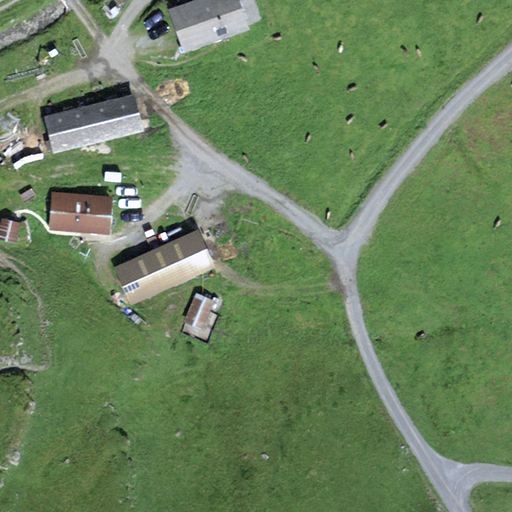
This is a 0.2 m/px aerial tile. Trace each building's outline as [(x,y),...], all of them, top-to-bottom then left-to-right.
[(234,0),(207,0),(171,13),(185,54),(246,32),(234,0)] [(128,98),(41,118),(50,158),(138,138),(128,98)] [(112,203),(53,196),(49,231),(107,238),(112,203)] [(24,228),(2,223),(0,231),(0,240),(19,245),(24,228)] [(194,236),(115,272),(132,310),(212,274),(194,236)] [(214,309),(190,298),(180,321),(204,331),(214,309)]
